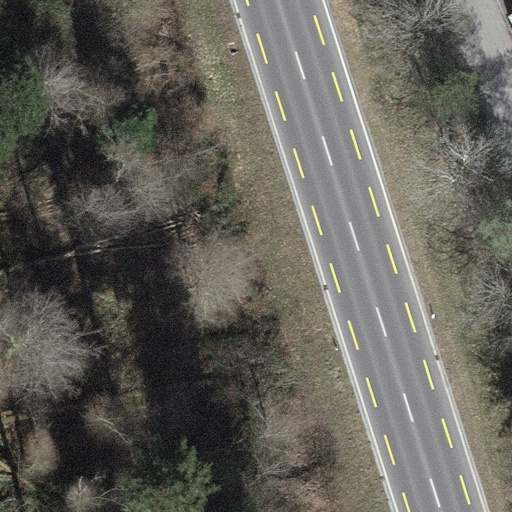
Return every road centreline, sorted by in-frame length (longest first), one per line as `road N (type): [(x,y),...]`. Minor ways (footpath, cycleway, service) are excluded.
road 1 (primary): [(441,511),(279,0)]
road 2 (unclassified): [(511,111),(461,0)]
